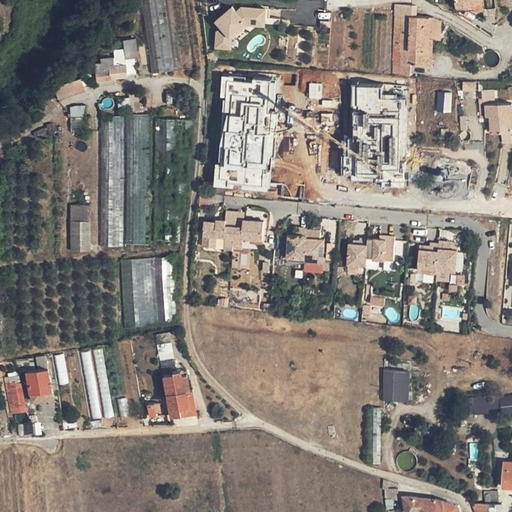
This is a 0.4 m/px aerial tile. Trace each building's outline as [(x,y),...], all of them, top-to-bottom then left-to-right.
[(143,0),(147,27),(153,74),(197,68),(188,0),(143,0)] [(454,0),(455,8),(464,7),(464,9),(474,8),(474,3),(482,2),(482,0),(454,0)] [(268,9),(218,6),(216,48),(233,49),(234,26),(267,28),(268,9)] [(424,51),(428,51),(429,17),(403,16),(400,64),(424,66),(424,51)] [(98,79),(103,79),(115,78),(128,76),(128,73),(127,64),(127,59),(126,48),(115,49),(115,55),(110,55),(110,59),(97,62),(98,79)] [(431,66),(432,52),(428,51),(424,51),(424,66),(431,66)] [(136,72),(136,58),(127,59),(127,64),(128,73),(136,72)] [(325,74),(321,136),(380,140),(384,78),(325,74)] [(69,91),(83,88),(81,76),(49,83),(53,102),(71,98),(69,91)] [(115,84),(115,78),(103,79),(98,79),(98,82),(99,86),(115,84)] [(453,110),(453,90),(439,90),(439,110),(453,110)] [(510,116),(511,115),(511,104),(486,105),(487,117),(491,117),(492,134),(511,133),(510,116)] [(148,115),(126,114),(126,245),(148,244),(148,115)] [(124,116),(102,116),(101,247),(123,247),(124,116)] [(192,116),(154,116),(153,236),(182,236),(192,116)] [(469,192),(443,186),(437,185),(432,205),(465,212),(469,192)] [(91,204),(71,204),(71,221),(91,221),(91,204)] [(242,222),(232,221),(231,240),(241,240),(241,236),(262,237),(263,218),(248,218),(248,219),(245,219),(245,217),(242,217),(242,222)] [(231,240),(232,221),(224,221),(224,218),(215,218),(215,220),(211,220),(203,220),(201,245),(214,246),(215,237),(223,238),(223,240),(231,241),(231,240)] [(92,251),(91,221),(71,221),(72,252),(92,251)] [(306,229),(306,227),(298,227),(298,234),(293,234),(288,234),(288,249),(293,250),(293,257),(305,258),(306,229)] [(320,229),(306,229),(305,258),(305,259),(317,260),(318,252),(324,252),(324,243),(318,243),(318,238),(320,238),(320,229)] [(394,250),(395,235),(380,234),(380,237),(375,237),(375,242),(368,241),(367,252),(374,253),(374,256),(374,258),(385,258),(385,249),(394,250)] [(359,259),(367,260),(367,256),(367,252),(368,241),(368,237),(360,237),(360,239),(360,242),(353,242),(350,242),(348,262),(359,263),(359,259)] [(397,254),(407,255),(409,240),(399,239),(397,254)] [(440,240),(440,241),(438,268),(451,268),(457,269),(458,248),(454,248),(448,247),(449,240),(440,240)] [(438,268),(440,241),(431,241),(431,244),(431,248),(421,248),(420,262),(426,263),(425,269),(438,270),(438,268)] [(179,324),(174,258),(122,261),(126,328),(179,324)] [(158,335),(165,375),(174,373),(174,371),(177,371),(170,333),(158,335)] [(105,346),(78,351),(81,375),(82,377),(85,401),(86,402),(89,425),(91,425),(92,428),(119,424),(119,427),(145,423),(145,422),(131,340),(105,345),(105,346)] [(65,429),(89,425),(86,402),(85,401),(82,377),(81,375),(78,351),(52,355),(65,429)] [(30,393),(36,392),(51,390),(48,368),(26,372),(30,393)] [(395,368),(385,368),(384,400),(409,402),(411,371),(395,370),(395,368)] [(172,416),(182,414),(181,409),(182,408),(191,406),(188,390),(190,389),(187,374),(183,375),(181,370),(177,371),(174,371),(174,373),(165,375),(168,397),(152,399),(152,403),(149,404),(151,415),(171,412),(172,416)] [(18,377),(4,380),(11,414),(25,412),(18,377)] [(191,406),(196,405),(193,389),(190,389),(188,390),(191,406)] [(511,419),(511,393),(475,397),(476,413),(506,410),(507,420),(511,419)] [(198,411),(196,405),(191,406),(182,408),(181,409),(182,414),(183,414),(198,411)] [(19,425),(19,435),(21,435),(33,434),(33,424),(19,425)] [(243,511),(232,431),(218,432),(228,511),(243,511)] [(390,481),(385,479),(383,488),(385,488),(385,496),(399,497),(399,488),(389,488),(390,481)] [(499,502),(497,490),(485,491),(485,498),(486,502),(473,504),(475,511),(501,511),(502,502),(499,502)] [(461,511),(460,504),(446,499),(417,495),(404,495),(407,511),(418,511),(461,511)]
